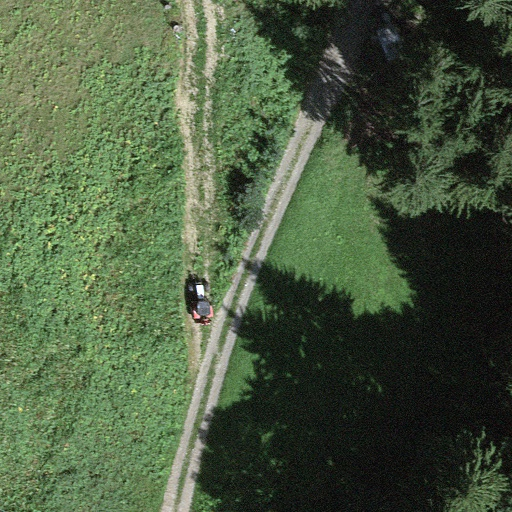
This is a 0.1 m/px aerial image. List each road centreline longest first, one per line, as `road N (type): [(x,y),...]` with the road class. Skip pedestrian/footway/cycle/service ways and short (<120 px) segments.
road 1 (track): [(176,511),(222,329),(271,205),(353,43),(362,0)]
road 2 (track): [(205,0),(209,292),(222,329)]
